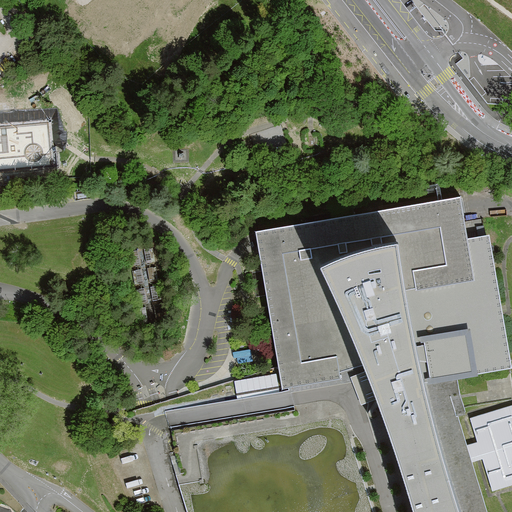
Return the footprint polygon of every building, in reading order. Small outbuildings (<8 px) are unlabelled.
[(87,0),(119,34),(152,3),(149,0),(87,0)] [(0,174),(10,175),(13,113),(0,112),(0,174)] [(256,229),(283,389),(289,388),(341,379),(340,372),(365,364),(367,369),(370,378),(378,396),(385,418),(403,472),(414,511),(466,511),(463,501),(452,468),(440,428),(435,405),(429,382),(445,379),(477,373),(511,366),(511,365),(490,233),(469,237),(462,194),(256,229)] [(153,246),(129,250),(141,322),(164,318),(153,246)] [(370,378),(367,369),(351,375),(354,381),(361,402),(378,396),(370,378)]
